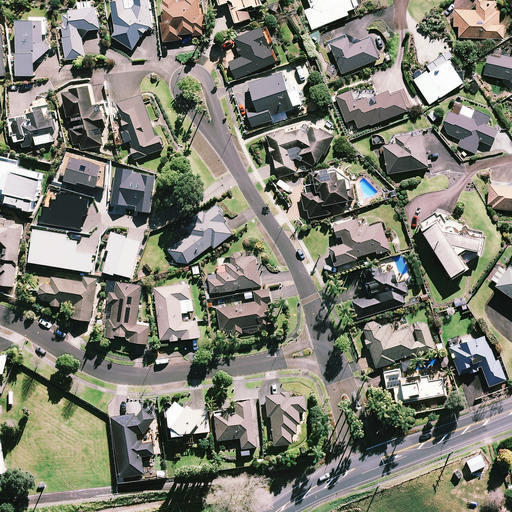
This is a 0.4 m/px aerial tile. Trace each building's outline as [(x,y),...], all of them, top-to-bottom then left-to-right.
[(178,3),(177,0),(164,0),(166,23),(163,23),(164,42),(183,40),(183,37),(204,35),(203,30),(207,30),(205,5),(200,0),(185,0),(186,2),(178,3)] [(219,0),(221,5),(229,3),(236,23),(251,18),(248,8),(263,3),(261,0),(219,0)] [(360,8),(356,0),(309,0),(312,8),(305,11),(312,29),(350,15),(348,12),(360,8)] [(497,1),(477,1),(477,11),(455,10),(455,26),(460,27),(460,38),(504,39),(505,25),(501,25),(501,7),(497,7),(497,1)] [(84,40),(90,30),(101,30),(99,8),(95,8),(95,2),(81,3),(82,10),(73,11),(73,15),(65,15),(67,39),(65,40),(67,60),(86,58),(84,40)] [(49,22),(46,22),(46,18),(33,17),(33,22),(20,21),(18,76),(36,76),(37,63),(51,48),(44,41),(45,36),(48,36),(49,22)] [(278,62),(263,27),(235,39),(243,57),(229,63),(236,79),(278,62)] [(319,42),(321,31),(310,35),(313,44),(319,42)] [(352,45),(349,37),(331,44),(342,74),(380,59),(372,38),(352,45)] [(464,83),(445,53),(425,66),(428,71),(414,80),(430,104),(464,83)] [(511,55),(503,54),(502,59),(488,56),(484,75),(511,80),(511,82),(511,55)] [(295,109),(284,73),(249,83),(256,107),(247,109),(252,127),(287,117),(285,112),(295,109)] [(95,105),(93,86),(66,90),(70,117),(74,116),(75,121),(71,121),(75,145),(82,144),(83,149),(104,146),(102,129),(108,128),(104,104),(95,105)] [(413,110),(405,89),(391,94),(390,91),(375,96),(374,95),(355,102),(351,91),(337,96),(346,123),(356,119),(360,129),(413,110)] [(127,144),(130,143),(135,160),(149,156),(149,154),(165,149),(160,135),(156,137),(143,95),(119,103),(127,129),(122,131),(127,144)] [(28,118),(11,122),(14,136),(17,135),(18,142),(23,141),(25,148),(54,141),(52,134),(58,133),(52,106),(26,112),(28,118)] [(491,117),(476,110),(472,120),(449,111),(445,115),(446,133),(461,139),(459,146),(476,153),(481,141),(492,146),(498,131),(487,126),(491,117)] [(315,127),(307,129),(306,128),(286,134),(285,130),(267,135),(279,177),(297,172),(294,159),(297,158),(313,166),(316,161),(319,162),(323,154),(326,154),(335,138),(322,129),(320,130),(316,131),(315,127)] [(430,167),(424,135),(414,136),(413,133),(397,136),(398,144),(384,146),(389,174),(430,167)] [(19,162),(1,158),(0,161),(0,202),(35,212),(45,173),(18,166),(19,162)] [(305,209),(306,211),(308,211),(310,218),(334,213),(332,204),(356,199),(354,187),(349,188),(347,178),(339,180),(337,171),(328,173),(328,169),(310,173),(312,184),(288,189),(293,211),(305,209)] [(42,237),(53,242),(51,248),(69,255),(72,248),(80,230),(72,226),(83,219),(84,221),(91,216),(90,214),(95,211),(100,219),(111,212),(107,205),(105,202),(119,202),(120,179),(90,178),(62,195),(42,237)] [(511,185),(491,184),(489,204),(493,204),(493,208),(511,210),(511,185)] [(228,220),(218,206),(187,229),(191,234),(170,250),(178,262),(188,263),(213,245),(215,248),(234,234),(225,222),(228,220)] [(436,211),(419,222),(453,279),(472,267),(468,261),(481,254),(485,236),(483,236),(484,232),(467,228),(460,221),(447,220),(443,214),(440,216),(436,211)] [(0,283),(15,286),(25,225),(17,224),(17,219),(0,216),(0,283)] [(360,229),(357,219),(334,226),(338,238),(343,236),(345,244),(330,248),(335,266),(358,259),(357,257),(377,251),(378,254),(391,250),(383,222),(360,229)] [(229,272),(209,275),(212,294),(262,285),(259,267),(257,259),(253,255),(242,257),(241,253),(231,255),(233,262),(227,264),(229,272)] [(400,283),(393,261),(364,270),(369,283),(367,284),(370,294),(353,300),(358,319),(406,304),(404,295),(409,293),(405,281),(400,283)] [(511,267),(509,266),(507,271),(500,267),(492,280),(498,283),(497,287),(511,296),(511,267)] [(85,275),(84,280),(54,275),(52,285),(47,284),(43,287),(41,296),(44,300),(54,301),(53,305),(61,306),(62,302),(77,305),(75,318),(92,321),(97,286),(99,277),(85,275)] [(142,285),(110,281),(108,281),(107,291),(110,292),(109,305),(106,305),(104,317),(106,317),(109,317),(107,337),(131,339),(130,342),(149,344),(151,326),(138,324),(142,285)] [(192,311),(189,284),(155,288),(161,342),(200,337),(198,319),(183,321),(182,313),(192,311)] [(272,302),(269,289),(255,291),(257,302),(218,308),(222,331),(233,329),(234,336),(244,334),(243,328),(259,325),(260,330),(276,328),(274,316),(271,316),(269,303),(272,302)] [(435,349),(428,322),(415,325),(418,340),(415,341),(411,327),(393,332),(391,324),(365,331),(369,348),(371,347),(376,367),(395,362),(394,360),(435,349)] [(496,359),(487,334),(450,347),(460,375),(469,371),(470,373),(483,368),(490,386),(508,380),(500,358),(496,359)] [(0,387),(2,387),(1,376),(3,376),(9,357),(1,358),(0,357),(0,387)] [(412,369),(411,360),(402,361),(403,371),(412,369)] [(405,379),(403,369),(372,374),(374,390),(395,386),(398,402),(446,394),(444,378),(431,380),(430,375),(405,379)] [(290,398),(289,392),(279,393),(280,395),(265,396),(267,418),(270,417),(273,447),(292,445),(291,435),(297,435),(296,425),(300,425),(299,413),(306,412),(305,396),(290,398)] [(240,439),(241,450),(257,448),(256,438),(253,438),(251,417),(252,417),(250,401),(236,402),(237,415),(232,415),(231,409),(222,410),(223,416),(214,417),(217,441),(240,439)] [(168,428),(170,430),(171,439),(183,437),(183,436),(210,433),(207,409),(192,411),(187,407),(184,410),(175,403),(166,413),(168,428)] [(137,435),(144,434),(155,419),(142,410),(137,417),(135,417),(135,414),(111,418),(120,479),(144,475),(142,458),(154,456),(152,442),(142,444),(141,441),(138,441),(137,435)] [(485,467),(480,456),(466,462),(471,473),(485,467)]
